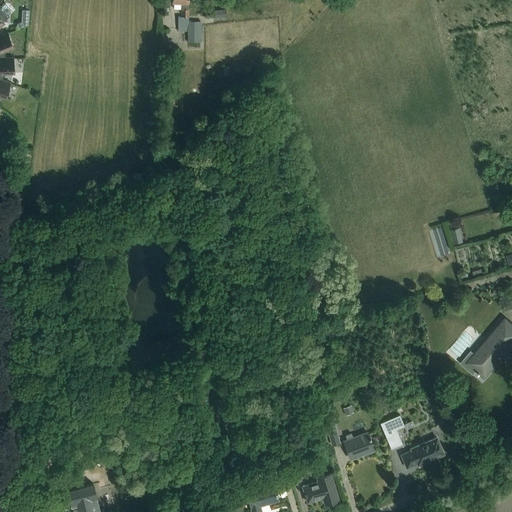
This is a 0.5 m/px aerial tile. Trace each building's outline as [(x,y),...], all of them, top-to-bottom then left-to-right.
[(172,0),(172,4),(181,4),(181,8),(182,9),(181,16),(178,16),(178,31),(186,31),(188,31),(187,40),(200,41),(200,38),(201,38),(201,21),(189,21),(189,17),(188,17),(188,4),(188,0),(172,0)] [(24,23),(35,22),(34,5),(28,5),(28,18),(23,18),(24,23)] [(0,35),(8,33),(8,31),(0,34),(0,33),(0,25),(4,21),(8,17),(0,8),(0,35)] [(214,17),(226,17),(226,9),(214,10),(214,17)] [(0,58),(5,58),(4,51),(14,46),(8,33),(0,35),(0,58)] [(0,79),(2,80),(4,73),(14,72),(13,58),(5,58),(0,58),(0,79)] [(0,95),(2,96),(6,97),(9,83),(2,80),(0,79),(0,95)] [(471,350),(460,363),(473,374),(477,369),(485,376),(490,370),(502,355),(511,363),(511,345),(511,344),(511,328),(504,321),(475,354),(471,350)] [(441,397),(446,416),(452,414),(448,395),(441,397)] [(353,412),(351,405),(343,408),(345,415),(353,412)] [(399,414),(380,422),(391,448),(402,443),(396,428),(404,425),(399,414)] [(332,445),(340,443),(333,418),(324,421),(332,445)] [(374,450),(370,440),(369,439),(370,438),(370,437),(369,437),(367,432),(352,437),(351,433),(345,435),(347,439),(343,441),(350,458),(361,454),(360,452),(372,447),(373,450),(374,450)] [(412,450),(401,454),(407,467),(417,462),(418,464),(419,464),(426,461),(426,462),(435,458),(435,457),(443,453),(436,437),(411,448),(412,450)] [(288,468),(292,483),(300,480),(296,465),(288,468)] [(278,471),(282,486),(290,483),(286,468),(278,471)] [(318,481),(302,485),(304,492),(305,496),(305,495),(307,502),(317,499),(328,495),(330,502),(338,499),(336,490),(331,473),(317,477),(318,481)] [(92,483),(77,487),(67,490),(71,506),(77,504),(78,511),(100,511),(95,511),(93,511),(89,495),(95,494),(92,483)] [(278,500),(275,490),(274,485),(246,493),(250,505),(251,511),(260,511),(262,511),(260,505),(262,504),(262,502),(268,500),(269,502),(278,500)] [(296,496),(300,506),(305,504),(301,494),(296,496)]
